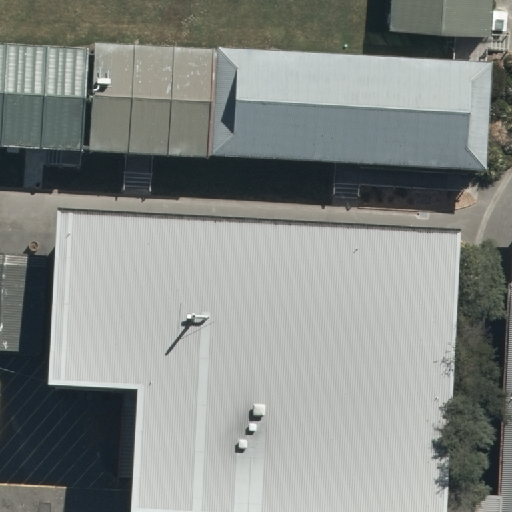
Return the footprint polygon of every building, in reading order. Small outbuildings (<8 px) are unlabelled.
[(386,0),(384,34),(491,43),(493,0),(386,0)] [(94,50),(87,164),(485,182),(490,74),(94,50)] [(433,511),(448,247),(43,226),(35,383),(123,387),(116,511),(433,511)] [(32,244),(0,241),(0,338),(26,340),(32,244)] [(511,511),(511,274),(498,496),(473,494),(471,511),(511,511)]
